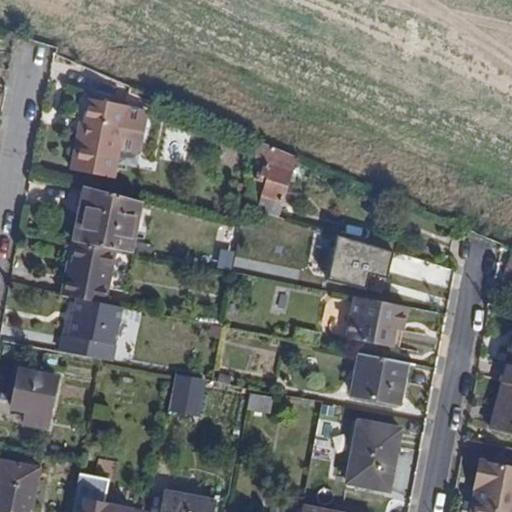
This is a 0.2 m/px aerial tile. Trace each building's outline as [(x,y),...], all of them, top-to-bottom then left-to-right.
[(71,170),(114,178),(128,106),(89,99),(84,123),(83,133),(78,133),(76,141),(79,142),(77,152),(74,152),(71,170)] [(246,208),(278,218),(297,157),(260,142),(246,208)] [(114,249),(132,253),(141,202),(84,187),(72,241),(76,242),(114,249)] [(368,274),(386,278),(392,254),(369,247),(319,231),(316,241),(353,252),(347,285),(364,289),(368,274)] [(392,254),(396,255),(399,244),(373,235),(369,247),(392,254)] [(76,299),(103,305),(114,249),(76,242),(71,270),(65,269),(60,296),(76,299)] [(406,277),(429,284),(435,267),(411,260),(406,277)] [(112,355),(121,308),(103,305),(76,299),(68,337),(92,341),(90,351),(112,355)] [(358,342),(401,351),(406,324),(415,326),(418,311),(366,301),(358,342)] [(215,338),(220,338),(222,328),(213,326),(211,332),(215,338)] [(292,342),(317,347),(320,335),(294,330),(292,342)] [(68,337),(64,354),(110,363),(112,355),(90,351),(92,341),(68,337)] [(351,398),(398,406),(406,365),(359,356),(351,398)] [(23,423),(46,427),(56,377),(19,371),(12,409),(25,411),(23,423)] [(207,380),(176,374),(169,411),(200,417),(207,380)] [(490,431),(511,436),(511,384),(504,383),(503,382),(490,431)] [(249,409),(270,412),(273,398),(251,394),(249,409)] [(99,416),(108,417),(110,406),(101,405),(99,416)] [(347,483),(388,490),(400,430),(358,422),(347,483)] [(476,511),(511,511),(511,467),(479,462),(474,487),(481,488),(476,511)] [(0,511),(30,511),(38,470),(0,463),(0,511)] [(469,511),(476,511),(481,488),(474,487),(469,511)] [(211,511),(213,502),(165,493),(160,511),(211,511)] [(129,511),(130,511),(73,500),(70,511),(129,511)]
